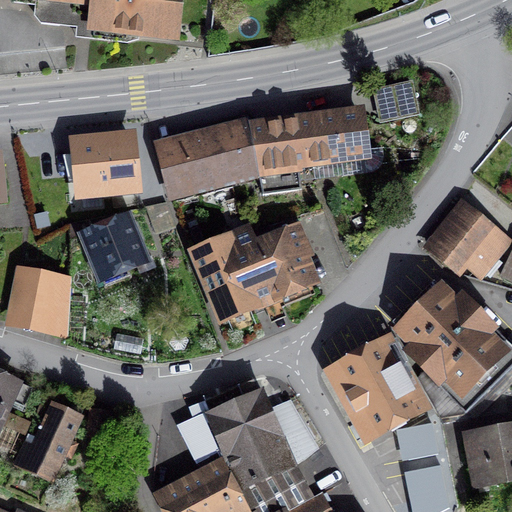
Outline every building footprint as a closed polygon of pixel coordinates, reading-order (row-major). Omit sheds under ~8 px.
[(46,0),(45,15),(95,20),(94,29),(171,37),(175,0),(46,0)] [(385,123),(420,115),(413,84),(378,92),(385,123)] [(293,125),(249,130),(249,120),(212,129),(186,135),(190,144),(163,151),(176,192),(256,172),(263,197),(301,191),(300,164),(342,157),(345,176),(369,172),(361,114),(293,125)] [(68,189),(137,185),(134,128),(64,133),(68,189)] [(469,270),(496,236),(462,210),(428,252),(458,275),(465,266),(469,270)] [(134,221),(81,240),(101,292),(153,272),(134,221)] [(254,232),(194,256),(225,331),(323,291),(299,233),(260,248),(254,232)] [(496,236),(469,270),(479,277),(506,244),(496,236)] [(511,257),(500,281),(511,286),(511,257)] [(74,285),(28,277),(16,325),(68,334),(74,285)] [(442,294),(401,333),(415,347),(406,355),(432,382),(424,390),(455,421),(511,366),(511,348),(465,300),(456,308),(442,294)] [(421,410),(386,348),(336,377),(371,439),(421,410)] [(0,450),(24,391),(0,381),(0,450)] [(328,511),(321,493),(313,498),(258,388),(209,411),(229,464),(225,469),(246,511),(249,511),(253,510),(253,511),(328,511)] [(87,426),(53,410),(22,477),(57,492),(87,426)] [(121,418),(91,416),(89,451),(118,453),(121,418)] [(511,434),(466,442),(475,498),(511,492),(511,434)] [(246,511),(225,469),(160,500),(165,511),(253,511),(253,510),(249,511),(246,511)]
